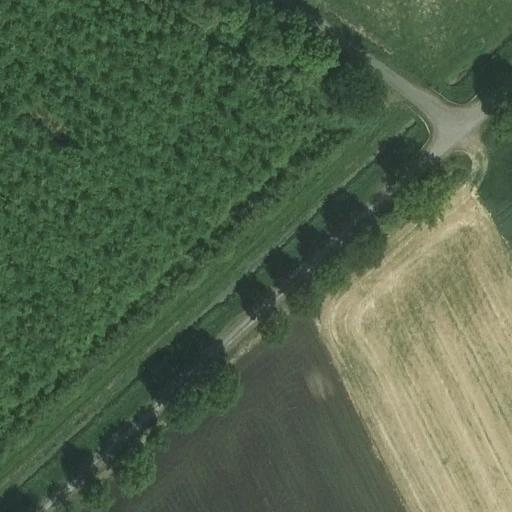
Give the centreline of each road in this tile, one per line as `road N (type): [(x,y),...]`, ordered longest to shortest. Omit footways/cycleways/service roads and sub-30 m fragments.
road 1 (track): [(457,127),(42,511)]
road 2 (track): [(457,127),(283,0)]
